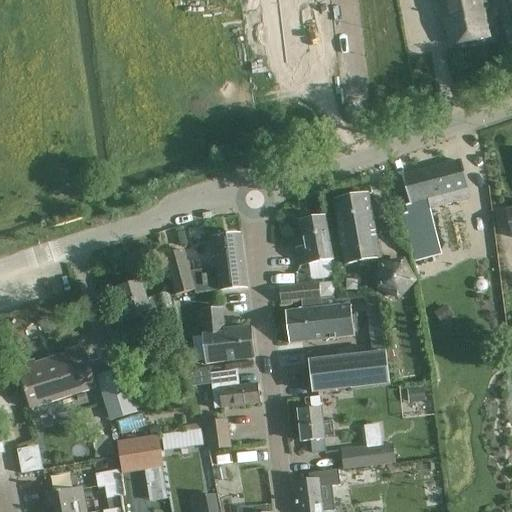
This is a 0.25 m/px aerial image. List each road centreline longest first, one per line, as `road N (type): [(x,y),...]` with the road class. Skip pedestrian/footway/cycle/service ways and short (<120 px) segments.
road 1 (unclassified): [(285,511),(252,199)]
road 2 (tertiary): [(252,199),(511,107)]
road 3 (tertiary): [(0,269),(210,200),(252,199)]
